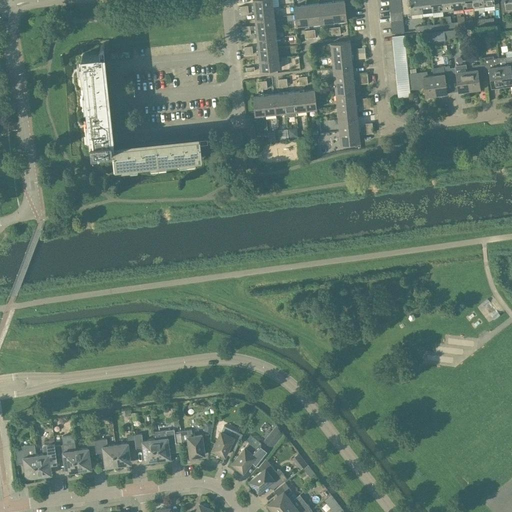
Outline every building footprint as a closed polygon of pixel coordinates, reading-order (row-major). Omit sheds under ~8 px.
[(253,0),(255,9),(274,7),(273,0),(253,0)] [(401,0),(403,14),(422,12),(420,0),(401,0)] [(420,0),(422,12),(432,11),(430,0),(420,0)] [(430,0),(432,11),(442,9),(441,0),(430,0)] [(441,0),(442,9),(453,8),(451,0),(441,0)] [(451,0),(453,8),(463,7),(461,0),(451,0)] [(511,0),(500,0),(502,12),(506,11),(506,9),(511,8),(511,0)] [(345,1),(332,2),(334,21),(347,20),(345,1)] [(332,2),(320,3),(322,22),(334,21),(332,2)] [(320,3),(308,5),(310,24),(322,22),(320,3)] [(295,6),(297,25),(310,24),(308,5),(295,6)] [(256,19),(275,17),(274,7),(255,9),(256,19)] [(256,19),(257,29),(276,27),(275,17),(256,19)] [(257,29),(258,39),(277,37),(276,27),(257,29)] [(445,30),(430,31),(430,41),(446,40),(445,30)] [(258,39),(259,49),(278,47),(277,37),(258,39)] [(351,40),(331,42),(333,55),(352,53),(351,40)] [(278,47),(259,49),(260,59),(280,57),(278,47)] [(104,52),(84,54),(93,151),(114,149),(116,167),(203,158),(201,137),(116,146),(116,138),(113,139),(104,52)] [(353,66),(352,53),(333,55),(334,68),(353,66)] [(511,55),(498,58),(499,61),(500,65),(503,85),(511,83),(511,77),(511,72),(511,71),(511,55)] [(261,70),(281,68),(280,57),(260,59),(261,70)] [(493,62),(482,63),(484,76),(490,75),(492,87),(503,85),(500,65),(499,61),(493,62)] [(478,77),(484,76),(482,63),(473,65),(473,69),(467,70),(470,90),(480,89),(478,77)] [(455,67),(450,68),(452,80),(457,80),(459,91),(470,90),(467,70),(466,64),(455,65),(455,67)] [(449,65),(433,67),(434,74),(436,94),(448,93),(446,81),(452,80),(450,68),(449,65)] [(354,78),(353,66),(334,68),(335,80),(354,78)] [(436,94),(434,74),(428,75),(427,71),(410,74),(412,89),(425,87),(426,96),(436,94)] [(356,91),(354,78),(335,80),(337,93),(356,91)] [(315,89),(305,90),(307,109),(317,108),(323,108),(322,95),(316,95),(315,89)] [(305,90),(294,91),(296,110),(307,109),(305,90)] [(294,91),(284,92),(286,112),(296,110),(294,91)] [(357,104),(356,91),(337,93),(338,106),(357,104)] [(284,92),(274,93),(276,113),(286,112),(284,92)] [(274,93),(264,94),(266,114),(276,113),(274,93)] [(254,95),(256,115),(266,114),(264,94),(254,95)] [(357,104),(338,106),(339,118),(358,116),(357,104)] [(358,116),(339,118),(340,131),(360,129),(358,116)] [(342,144),(361,142),(360,129),(340,131),(342,144)] [(244,144),(242,132),(236,133),(237,145),(244,144)] [(203,433),(210,434),(213,424),(206,423),(203,433)] [(276,425),(264,440),(271,446),(283,431),(276,425)] [(167,437),(155,438),(158,459),(171,458),(170,452),(180,451),(180,442),(176,442),(174,429),(167,430),(167,437)] [(205,454),(202,434),(193,435),(192,429),(181,430),(183,444),(189,443),(191,456),(205,454)] [(213,449),(225,455),(231,444),(237,446),(243,434),(233,429),(229,435),(221,431),(213,449)] [(143,440),(142,433),(134,434),(136,447),(143,446),(145,461),(158,459),(155,438),(143,440)] [(127,435),(128,442),(116,444),(118,465),(131,463),(129,448),(136,447),(134,434),(127,435)] [(107,438),(102,439),(95,440),(97,452),(103,452),(105,466),(118,465),(116,444),(108,445),(107,438)] [(87,441),(88,448),(76,449),(79,470),(92,468),(90,453),(97,452),(95,440),(87,441)] [(75,442),(55,445),(57,458),(64,457),(66,472),(79,470),(76,449),(75,449),(75,442)] [(39,475),(52,474),(50,459),(57,458),(55,445),(55,443),(47,444),(44,445),(42,447),(43,454),(36,455),(39,475)] [(35,444),(22,446),(23,449),(15,450),(17,463),(24,462),(26,477),(39,475),(36,455),(35,444)] [(233,463),(243,471),(251,461),(257,466),(269,450),(261,444),(252,452),(245,447),(233,463)] [(299,453),(294,457),(302,467),(307,464),(299,453)] [(276,471),(266,457),(258,467),(262,471),(250,480),(258,491),(268,484),(272,489),(287,478),(280,469),(276,471)] [(285,481),(274,490),(278,495),(268,503),(275,511),(277,511),(291,501),(286,495),(291,489),(285,481)] [(277,511),(307,511),(312,509),(300,494),(291,501),(277,511)] [(334,495),(327,498),(333,511),(336,511),(341,510),(334,495)] [(211,511),(212,509),(200,503),(195,511),(211,511)]
